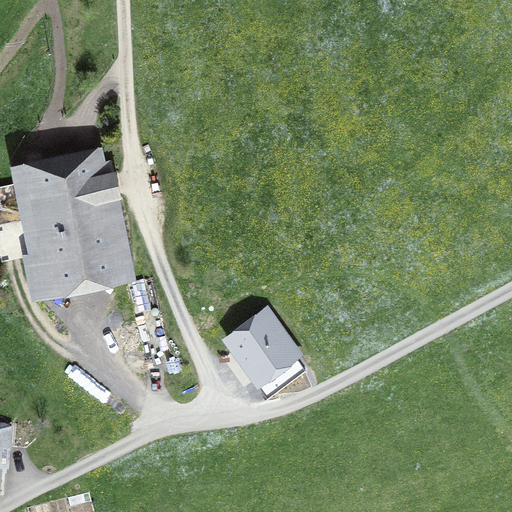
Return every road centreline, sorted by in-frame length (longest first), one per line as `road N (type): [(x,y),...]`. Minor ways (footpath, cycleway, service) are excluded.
road 1 (unclassified): [(12,501),(147,436),(299,400),(511,287)]
road 2 (track): [(235,417),(186,333),(141,203),(123,0)]
